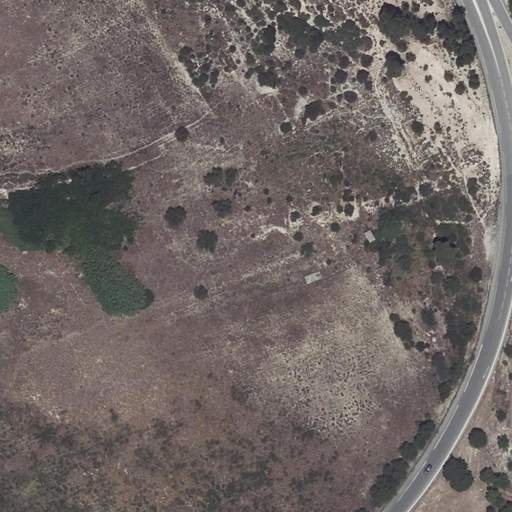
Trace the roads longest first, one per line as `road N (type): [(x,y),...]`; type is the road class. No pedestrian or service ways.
road 1 (primary): [(511,229),(498,316),(474,390),(398,511)]
road 2 (trunk): [(464,0),(501,108),(511,200)]
